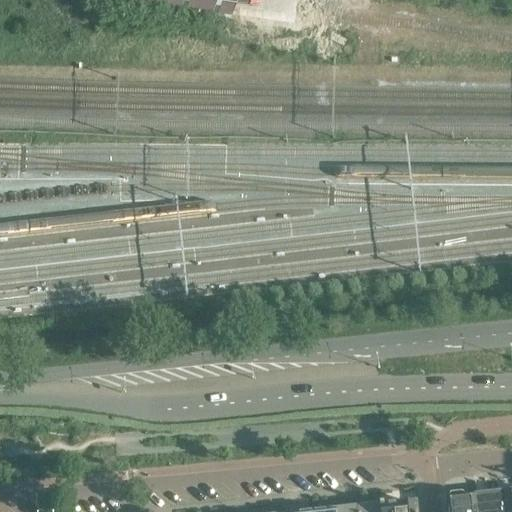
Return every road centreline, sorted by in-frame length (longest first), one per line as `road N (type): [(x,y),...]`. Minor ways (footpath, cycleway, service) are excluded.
road 1 (secondary): [(511,333),(0,389)]
road 2 (secondary): [(0,403),(184,415),(511,394)]
road 3 (residential): [(0,497),(405,461),(428,475),(433,511)]
